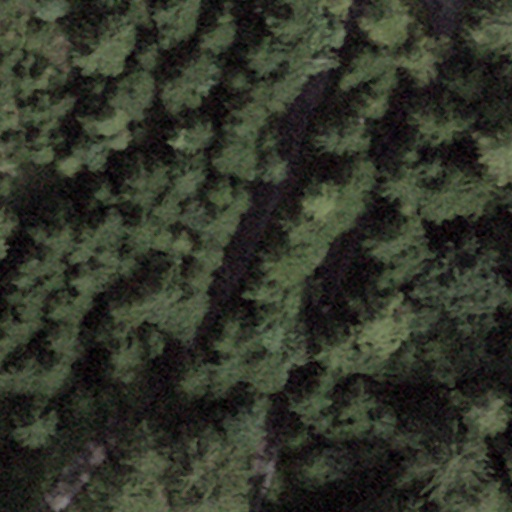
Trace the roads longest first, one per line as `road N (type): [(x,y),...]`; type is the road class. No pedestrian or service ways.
road 1 (track): [(352,0),(213,307),(64,511)]
road 2 (track): [(250,511),(349,248),(439,60),(451,0)]
